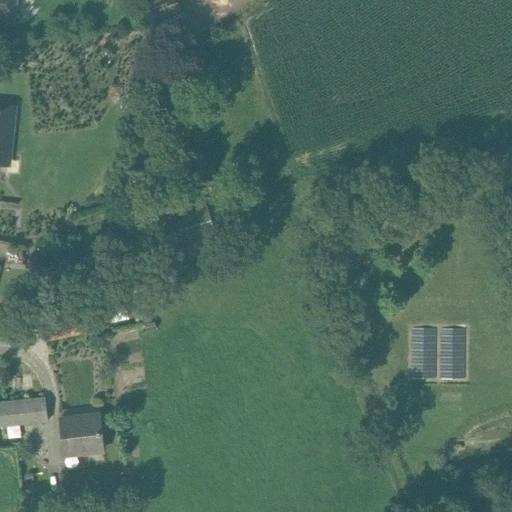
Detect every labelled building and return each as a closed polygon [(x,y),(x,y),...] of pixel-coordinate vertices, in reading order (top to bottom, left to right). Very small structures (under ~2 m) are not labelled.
[(0,0),(0,17),(14,20),(17,0),(0,0)] [(0,164),(7,165),(7,160),(14,104),(0,102),(0,164)] [(205,197),(159,211),(161,219),(168,244),(215,230),(205,197)] [(74,312),(44,319),(48,340),(80,333),(91,330),(86,310),(74,312)] [(156,323),(146,325),(147,332),(157,330),(156,323)] [(0,401),(0,427),(48,422),(45,397),(0,401)] [(103,451),(99,415),(62,419),(66,455),(103,451)]
